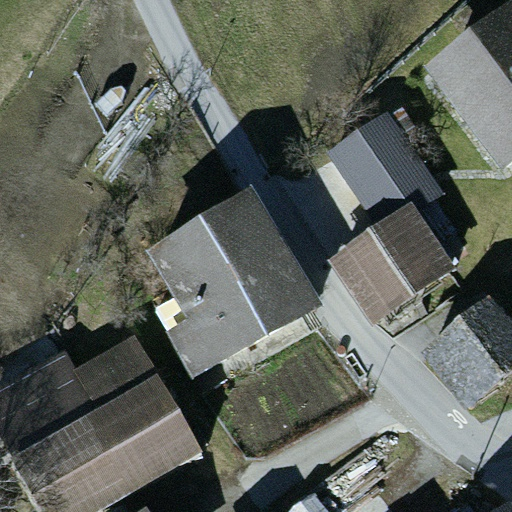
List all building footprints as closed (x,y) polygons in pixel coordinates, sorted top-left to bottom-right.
[(511,9),(427,73),(505,180),(511,174),(511,9)] [(465,274),(418,208),(439,194),(386,119),(337,153),(391,232),(344,265),(388,328),(465,274)] [(259,199),(149,264),(217,380),(327,315),(259,199)] [(511,384),(511,315),(496,298),(436,355),(486,408),(511,384)] [(53,511),(116,511),(205,457),(161,386),(27,469),(53,511)]
